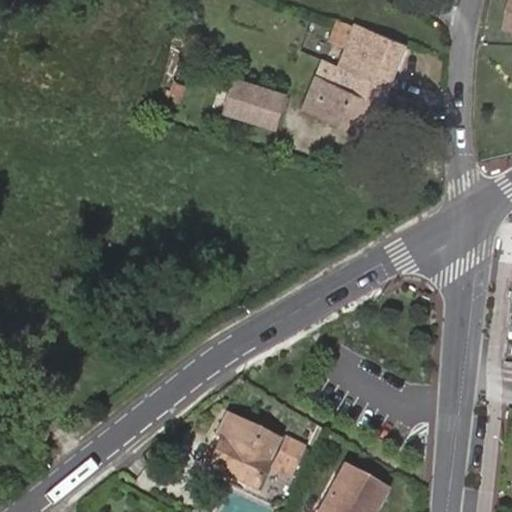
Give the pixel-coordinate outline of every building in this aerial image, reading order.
[(409,45),(358,23),(356,27),(342,22),(335,38),(350,44),(340,68),(389,89),(409,45)] [(325,61),(310,98),(306,107),(370,135),(389,89),(340,68),(325,61)] [(287,96),(237,80),(227,112),(277,128),(287,96)] [(274,439),(226,416),(217,434),(221,436),(209,464),(252,485),(274,439)] [(303,447),(286,438),(272,466),(289,474),(303,447)] [(369,511),(382,489),(343,468),(319,511),(369,511)]
